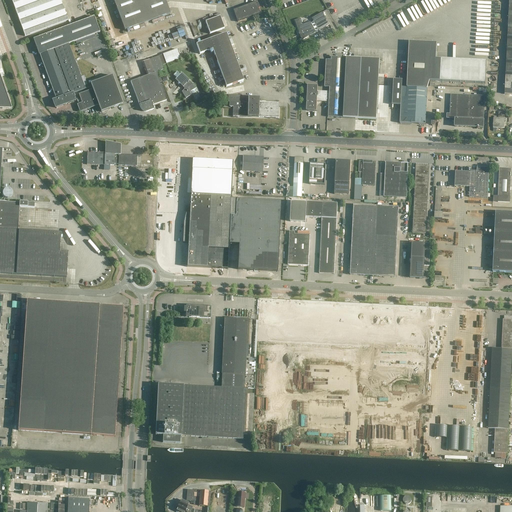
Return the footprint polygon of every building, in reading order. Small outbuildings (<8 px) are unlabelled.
[(11,0),(25,37),(25,36),(68,21),(60,0),(11,0)] [(113,0),(124,28),(125,31),(170,14),(164,0),(113,0)] [(256,2),(234,10),(238,22),(261,14),(256,2)] [(329,25),(322,13),(312,19),(314,22),(311,23),(311,22),(303,25),(300,19),(295,21),(300,33),(299,34),(299,35),(301,34),(304,39),(310,36),(316,33),(316,32),(319,31),(329,25)] [(53,100),(56,108),(76,101),(73,94),(85,89),(68,44),(100,33),(94,17),(33,39),(39,55),(40,55),(56,99),(53,100)] [(220,18),(206,24),(211,36),(225,30),(220,18)] [(226,33),(196,44),(200,54),(213,50),(226,87),(244,81),(226,33)] [(427,89),(430,81),(485,84),(486,61),(436,59),(437,43),(409,42),(406,98),(401,98),(402,80),(393,80),(392,105),(401,105),(400,123),(425,124),(427,89)] [(147,112),(148,112),(154,110),(152,106),(166,101),(156,73),(164,70),(162,66),(180,59),(177,49),(163,55),(142,62),(147,76),(131,82),(140,108),(141,109),(141,110),(142,111),(143,111),(143,112),(144,112),(145,112),(146,112),(147,112)] [(329,92),(318,91),(318,90),(318,86),(308,86),(306,112),(316,112),(317,102),(329,102),(328,117),(376,120),(380,60),(331,57),(331,61),(326,60),(325,87),(330,88),(329,92)] [(186,88),(184,90),(182,92),(186,98),(192,95),(190,91),(192,90),(193,90),(196,88),(193,84),(192,84),(189,81),(190,80),(189,80),(182,73),(182,72),(174,81),(175,81),(175,80),(177,83),(180,86),(180,85),(182,87),(182,88),(184,86),(186,88)] [(0,108),(3,109),(3,108),(4,108),(5,107),(6,107),(7,106),(7,104),(8,103),(8,102),(9,101),(0,75),(0,108)] [(101,112),(123,104),(112,76),(90,84),(93,89),(79,95),(82,103),(77,105),(80,112),(99,105),(101,112)] [(259,98),(248,97),(242,97),(242,96),(228,95),(228,102),(229,102),(229,107),(233,107),(233,116),(278,118),(279,107),(279,103),(266,102),(266,101),(259,101),(259,98)] [(483,121),(485,96),(451,95),(449,121),(455,122),(455,127),(474,127),(474,128),(476,128),(476,129),(480,129),(480,128),(482,128),(483,128),(483,121)] [(505,112),(499,112),(498,116),(499,116),(498,119),(493,119),(493,125),(493,126),(493,128),(493,127),(500,128),(500,129),(505,129),(505,123),(505,120),(505,119),(505,112)] [(122,146),(106,143),(106,147),(105,157),(122,157),(122,149),(122,146)] [(0,148),(0,273),(66,278),(68,252),(60,252),(61,233),(18,231),(19,207),(37,208),(37,205),(20,203),(0,201),(0,187),(2,149),(0,148)] [(124,166),(136,166),(137,156),(105,155),(87,154),(87,165),(114,166),(114,164),(118,164),(118,166),(124,166)] [(238,270),(277,272),(281,202),(236,200),(236,198),(234,196),(235,174),(234,174),(234,161),(223,160),(222,160),(222,159),(222,158),(222,157),(221,157),(221,156),(220,156),(219,156),(218,156),(217,157),(217,158),(217,159),(217,160),(208,159),(208,157),(203,157),(202,156),(201,155),(200,155),(199,155),(199,157),(192,157),(192,168),(193,168),(192,195),(191,194),(190,201),(190,214),(186,214),(184,223),(183,243),(188,243),(187,267),(227,269),(228,250),(229,250),(229,244),(239,245),(238,270)] [(263,157),(243,156),(242,171),(263,172),(263,157)] [(294,164),(293,188),(302,188),(303,164),(304,158),(295,158),(295,157),(294,164)] [(325,165),(325,159),(317,159),(317,165),(311,164),(310,184),(325,185),(326,165),(325,165)] [(336,160),(334,194),(349,195),(351,161),(336,160)] [(355,185),(362,185),(362,186),(375,186),(376,162),(368,162),(359,161),(358,173),(359,173),(359,178),(355,178),(355,185)] [(379,196),(384,197),(406,198),(408,164),(386,163),(385,174),(380,174),(379,196)] [(430,165),(416,164),(412,233),(426,234),(430,165)] [(469,198),(475,198),(488,198),(489,168),(487,168),(479,167),(479,171),(471,171),(471,172),(455,171),(455,187),(470,187),(469,198)] [(499,168),(498,196),(498,202),(510,203),(511,169),(499,168)] [(293,188),(292,215),(301,215),(302,188),(293,188)] [(8,191),(7,191),(6,191),(6,192),(5,192),(5,193),(4,193),(4,194),(4,195),(3,195),(3,196),(3,197),(4,197),(4,198),(5,199),(5,200),(6,200),(7,200),(7,201),(8,201),(9,201),(10,201),(11,200),(12,200),(12,199),(13,199),(13,198),(13,197),(13,196),(13,195),(13,194),(13,193),(12,193),(12,192),(11,192),(11,191),(10,191),(9,191),(8,191)] [(337,205),(322,204),(306,203),(306,218),(322,219),(319,274),(334,274),(337,205)] [(350,275),(395,277),(399,207),(354,205),(350,275)] [(511,212),(496,212),(493,272),(511,273),(511,212)] [(290,232),(288,265),(308,266),(310,235),(295,234),(295,232),(290,232)] [(412,243),(410,278),(429,279),(430,244),(412,243)] [(99,305),(27,300),(24,340),(18,431),(91,435),(115,437),(123,307),(99,305)] [(183,313),(189,313),(189,317),(210,319),(211,307),(186,305),(186,307),(184,307),(183,313)] [(223,340),(222,374),(238,374),(238,378),(245,378),(245,375),(247,340),(248,320),(224,319),(223,340)] [(511,320),(503,320),(502,340),(502,349),(492,349),(488,429),(495,429),(494,453),(507,454),(511,351),(511,320)] [(433,451),(434,407),(427,407),(425,450),(433,451)] [(154,426),(154,432),(171,432),(171,418),(167,418),(167,426),(154,426)] [(441,455),(429,455),(429,452),(426,452),(426,460),(441,460),(441,455)] [(210,507),(211,492),(200,491),(187,490),(186,501),(190,501),(194,501),(199,502),(199,506),(207,506),(210,507)] [(244,507),(245,493),(237,492),(236,506),(244,507)] [(397,494),(387,494),(387,505),(394,505),(393,501),(397,501),(397,494)] [(408,505),(409,504),(410,503),(411,502),(411,501),(411,500),(411,498),(410,497),(409,497),(407,496),(406,496),(405,497),(404,498),(403,499),(403,500),(403,501),(404,503),(404,504),(405,504),(407,505),(408,505)] [(88,511),(89,499),(68,499),(67,511),(88,511)] [(180,502),(179,505),(191,511),(193,507),(188,505),(189,503),(181,500),(180,502)]
